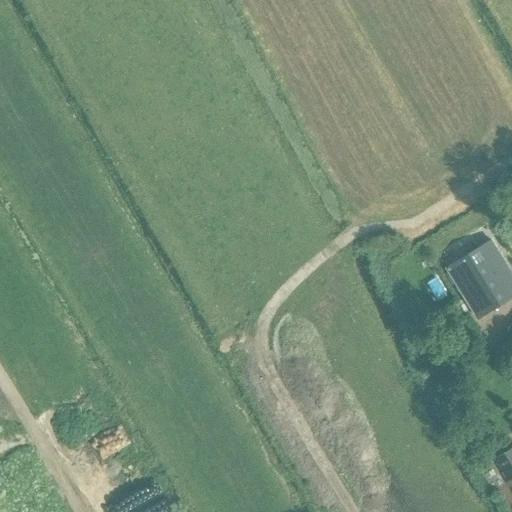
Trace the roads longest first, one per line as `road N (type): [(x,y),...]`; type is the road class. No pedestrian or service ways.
road 1 (track): [(352,511),(263,368),(264,322),(315,261),(356,234),(417,221),(511,160)]
road 2 (track): [(0,378),(84,511)]
